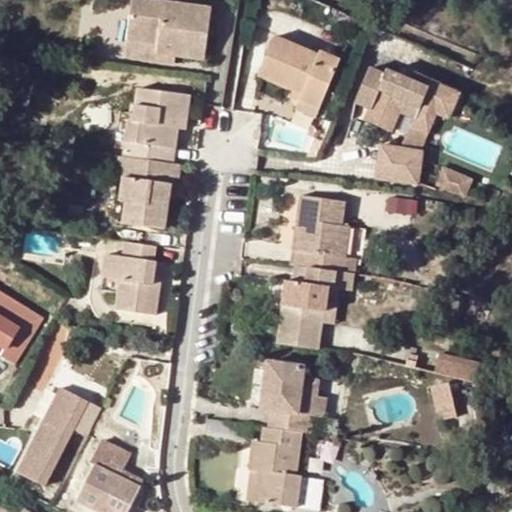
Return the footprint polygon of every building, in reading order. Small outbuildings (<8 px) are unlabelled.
[(203,36),(192,34),(195,8),(129,0),(123,42),(155,47),(154,55),(171,57),(200,61),(203,36)] [(195,8),(192,34),(203,36),(206,10),(195,8)] [(296,102),(316,110),(337,62),(316,53),(314,59),(271,39),(256,77),(288,92),(298,96),(296,102)] [(123,42),(121,57),(170,64),(171,57),(154,55),(155,47),(123,42)] [(445,121),(456,95),(411,74),(407,82),(383,71),(381,76),(366,70),(352,105),(367,111),(371,102),(395,112),(410,119),(405,130),(424,138),(432,116),(445,121)] [(170,165),(175,130),(177,119),(184,120),(187,98),(136,91),(133,116),(128,116),(123,152),(122,159),(170,165)] [(286,97),(296,102),(298,96),(288,92),(286,97)] [(313,118),(316,110),(296,102),(293,109),(313,118)] [(391,121),(395,112),(371,102),(367,111),(391,121)] [(112,151),(123,152),(128,116),(117,114),(112,151)] [(184,120),(177,119),(175,130),(182,131),(184,120)] [(418,154),(424,138),(405,130),(397,151),(418,154)] [(414,187),(419,154),(418,154),(397,151),(377,148),(372,182),(414,187)] [(166,187),(174,188),(176,166),(170,165),(122,159),(114,158),(107,216),(115,224),(161,231),(165,201),(166,187)] [(172,202),(174,188),(166,187),(165,201),(172,202)] [(301,230),(298,253),(337,259),(343,259),(343,257),(347,227),(335,226),(338,203),(299,198),(295,229),(301,230)] [(292,252),(298,253),(301,230),(295,229),(292,252)] [(161,264),(152,263),(154,247),(123,243),(121,259),(105,257),(100,293),(116,296),(114,312),(153,317),(161,264)] [(337,259),(298,253),(292,252),(290,266),(294,267),(336,272),(337,259)] [(352,274),(354,259),(343,257),(343,259),(337,259),(336,272),(352,274)] [(277,344),(318,349),(322,324),(323,313),(321,313),(324,289),(333,290),(333,289),(336,272),(294,267),(292,282),(286,281),(277,344)] [(350,292),(352,274),(336,272),(333,289),(350,292)] [(321,313),(323,313),(322,324),(328,325),(333,290),(324,289),(321,313)] [(21,353),(42,318),(0,292),(0,344),(6,348),(0,353),(12,362),(21,353)] [(50,386),(60,391),(72,369),(73,346),(50,386)] [(302,432),(313,434),(316,416),(318,396),(320,379),(304,377),(305,366),(270,361),(269,369),(264,409),(272,410),(269,428),(302,432)] [(453,374),(430,378),(436,404),(457,400),(453,374)] [(60,391),(50,386),(45,394),(36,409),(49,415),(56,400),(60,391)] [(44,489),(72,433),(85,440),(99,411),(60,391),(56,400),(49,415),(45,424),(19,476),(44,489)] [(328,398),(318,396),(316,416),(325,417),(328,398)] [(251,470),(259,471),(254,502),(297,507),(301,475),(297,475),(302,432),(269,428),(263,427),(261,442),(253,441),(249,469),(251,470)] [(125,473),(133,455),(108,442),(79,502),(99,511),(129,511),(141,488),(122,479),(125,473)] [(247,501),(254,502),(259,471),(251,470),(247,501)] [(144,481),(125,473),(122,479),(141,488),(144,481)]
